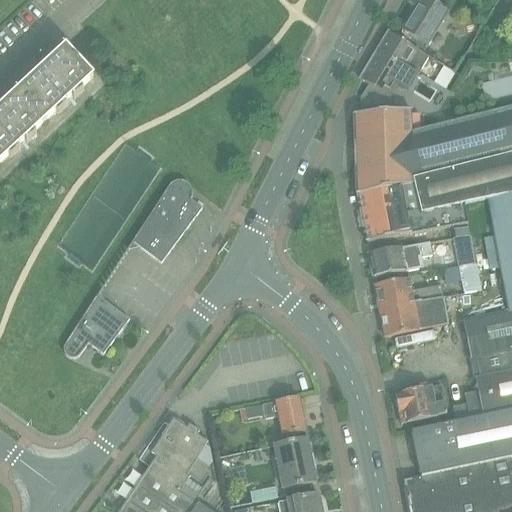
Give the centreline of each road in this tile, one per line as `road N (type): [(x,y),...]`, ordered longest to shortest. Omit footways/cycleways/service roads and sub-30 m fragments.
road 1 (tertiary): [(235,267),(369,0)]
road 2 (secondary): [(381,511),(362,415),(329,341),(235,267)]
road 3 (secondary): [(65,495),(235,267)]
